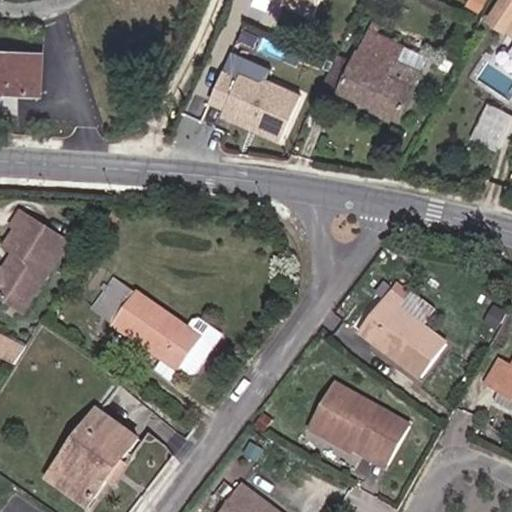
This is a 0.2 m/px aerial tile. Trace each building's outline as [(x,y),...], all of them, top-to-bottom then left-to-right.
[(284,0),(315,13),(320,0),(284,0)] [(511,0),(504,0),(489,20),(511,36),(511,0)] [(411,46),(416,33),(393,23),(391,26),(371,19),(341,91),(402,116),(422,71),(403,62),(408,45),(411,46)] [(0,99),(42,97),(43,57),(0,56),(0,99)] [(280,143),(299,98),(264,83),(258,86),(238,77),(237,81),(221,74),(208,104),(224,111),(248,121),(254,118),(261,122),(256,133),(280,143)] [(248,121),(224,111),(221,118),(256,133),(261,122),(254,118),(248,121)] [(0,303),(2,305),(49,231),(22,213),(9,232),(13,235),(2,252),(12,258),(3,270),(0,268),(0,303)] [(75,247),(49,231),(2,305),(30,322),(75,247)] [(420,258),(416,272),(430,275),(433,260),(420,258)] [(121,325),(145,293),(124,277),(100,310),(121,325)] [(408,301),(394,289),(363,326),(422,376),(447,344),(402,307),(408,301)] [(210,340),(195,329),(145,293),(121,325),(187,373),(188,371),(210,340)] [(202,377),(231,337),(207,319),(202,320),(195,329),(210,340),(188,371),(197,378),(202,377)] [(0,364),(15,372),(29,350),(0,336),(0,364)] [(511,362),(500,357),(485,384),(511,399),(511,362)] [(318,431),(354,451),(359,443),(387,459),(408,421),(344,384),(336,380),(310,427),(318,431)] [(60,472),(101,501),(142,443),(101,415),(60,472)] [(381,468),(387,459),(359,443),(354,451),(381,468)] [(101,501),(60,472),(53,482),(94,511),(101,501)] [(292,511),(255,484),(234,511),(292,511)]
